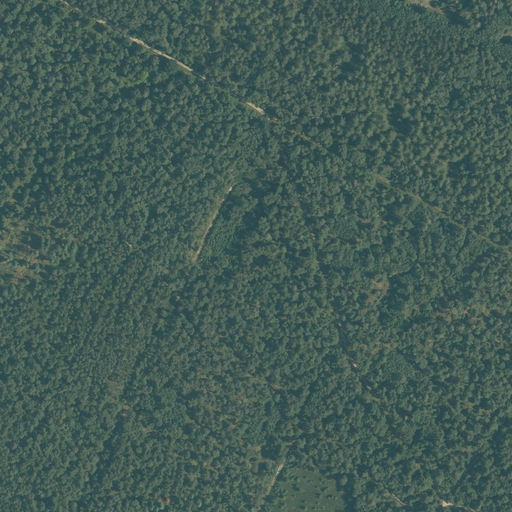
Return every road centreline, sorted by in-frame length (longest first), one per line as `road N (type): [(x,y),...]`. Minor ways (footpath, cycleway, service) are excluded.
road 1 (track): [(64,0),(511,252)]
road 2 (track): [(447,497),(349,358),(271,117)]
road 3 (track): [(413,511),(305,415),(255,511)]
